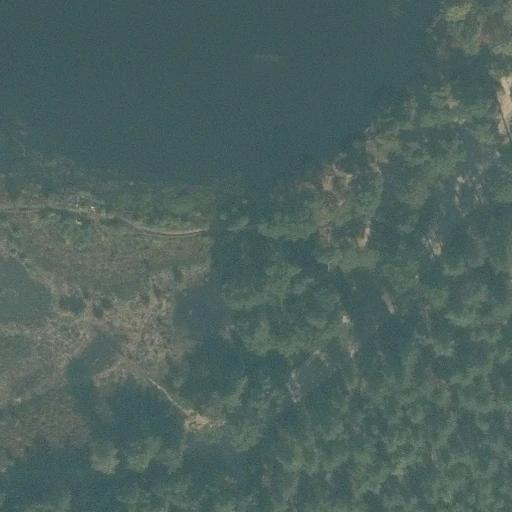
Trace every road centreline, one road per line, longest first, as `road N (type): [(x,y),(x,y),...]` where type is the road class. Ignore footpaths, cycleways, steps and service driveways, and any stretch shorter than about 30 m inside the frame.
road 1 (track): [(237,439),(334,359),(452,179)]
road 2 (track): [(237,439),(139,470),(0,474)]
